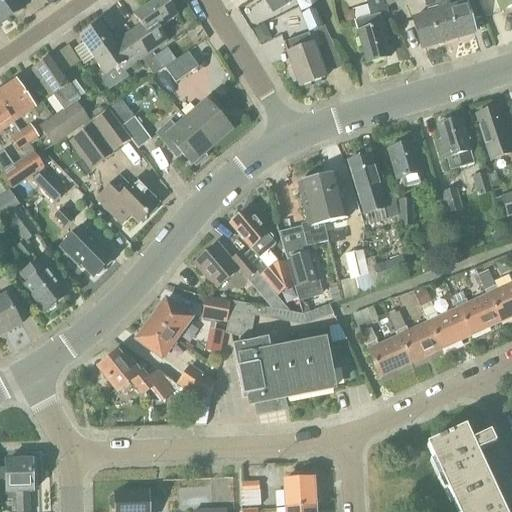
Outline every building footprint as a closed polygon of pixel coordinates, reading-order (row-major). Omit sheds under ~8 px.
[(0,0),(0,3),(11,19),(22,11),(15,0),(0,0)] [(126,35),(143,60),(166,44),(157,31),(175,19),(162,0),(156,0),(133,16),(139,26),(126,35)] [(365,0),(368,10),(382,6),(380,0),(365,0)] [(434,0),(437,9),(447,43),(474,35),(466,5),(449,10),(449,9),(451,4),(449,0),(434,0)] [(511,0),(494,0),(499,13),(511,7),(511,0)] [(0,26),(11,19),(0,3),(0,26)] [(447,43),(437,9),(427,11),(428,16),(413,20),(421,50),(447,43)] [(301,16),(309,34),(322,29),(315,11),(301,16)] [(371,19),(355,23),(358,33),(356,34),(365,65),(389,59),(384,41),(388,40),(384,26),(382,27),(379,17),(379,16),(371,19)] [(123,73),(143,60),(126,35),(113,44),(100,25),(78,40),(104,78),(119,68),(123,73)] [(299,89),(325,80),(313,47),(312,47),(308,36),(284,45),(288,57),(287,57),(299,89)] [(188,53),(170,66),(164,70),(175,84),(198,68),(188,53)] [(31,73),(49,99),(52,97),(62,112),(39,129),(51,147),(87,122),(75,104),(79,101),(68,86),(69,85),(51,59),(31,73)] [(0,94),(0,106),(12,125),(33,110),(15,84),(0,94)] [(205,104),(189,118),(214,147),(230,133),(229,131),(232,129),(222,118),(219,120),(205,104)] [(12,125),(0,106),(0,132),(6,129),(13,139),(10,141),(17,151),(26,145),(19,135),(12,125)] [(511,155),(496,110),(486,114),(483,112),(478,114),(478,117),(475,118),(490,162),(511,155)] [(128,143),(118,128),(107,114),(91,126),(91,127),(69,144),(91,172),(115,154),(114,153),(128,143)] [(118,128),(128,143),(135,152),(149,142),(131,118),(118,128)] [(169,150),(174,147),(191,167),(193,165),(195,168),(206,159),(204,156),(210,150),(185,121),(175,129),(170,123),(156,135),(169,150)] [(446,160),(449,173),(473,166),(461,122),(436,129),(440,143),(435,144),(440,162),(446,160)] [(19,135),(26,145),(37,138),(29,128),(19,135)] [(411,145),(386,152),(395,182),(399,181),(402,190),(419,185),(416,176),(420,175),(411,145)] [(12,167),(3,153),(0,154),(0,172),(12,191),(43,170),(32,153),(12,167)] [(384,215),(382,211),(385,210),(368,157),(347,164),(364,217),(366,216),(370,227),(383,223),(382,219),(384,215)] [(43,173),(32,183),(54,204),(64,194),(43,173)] [(476,198),(489,195),(483,175),(471,179),(476,198)] [(318,179),(315,179),(326,225),(347,220),(336,177),(321,180),(318,179)] [(323,225),(326,225),(315,179),(313,180),(311,183),(297,186),(308,228),(301,230),(306,248),(327,243),(323,225)] [(118,180),(97,202),(113,218),(122,210),(137,225),(157,206),(135,184),(128,190),(118,180)] [(460,211),(454,191),(441,194),(447,215),(460,211)] [(511,194),(499,199),(505,220),(511,218),(511,194)] [(411,203),(398,203),(399,229),(412,228),(411,203)] [(62,211),(54,218),(64,229),(72,221),(62,211)] [(230,226),(229,227),(249,251),(249,250),(258,260),(275,246),(266,236),(267,236),(246,212),(237,220),(234,219),(230,223),(230,226)] [(19,213),(6,222),(22,243),(34,234),(19,213)] [(79,231),(68,242),(61,249),(69,258),(80,270),(82,269),(93,280),(96,277),(99,277),(103,274),(103,270),(111,262),(88,238),(87,239),(79,231)] [(23,244),(16,249),(24,259),(31,254),(23,244)] [(215,292),(223,286),(238,274),(245,282),(255,274),(240,256),(230,263),(216,247),(194,267),(215,292)] [(361,253),(345,257),(351,281),(367,277),(361,253)] [(308,254),(290,259),(287,260),(296,289),(317,283),(308,254)] [(399,258),(371,268),(377,287),(406,277),(399,258)] [(54,309),(53,305),(65,297),(39,262),(21,275),(28,284),(25,287),(43,312),(46,310),(49,312),(54,309)] [(287,264),(272,268),(260,279),(276,297),(284,291),(294,288),(287,264)] [(477,276),(486,296),(499,321),(511,315),(511,284),(497,292),(487,272),(477,276)] [(465,301),(463,302),(454,306),(456,310),(469,335),(486,327),(487,329),(500,323),(499,321),(486,296),(467,305),(465,301)] [(4,299),(0,300),(0,337),(19,327),(4,299)] [(206,300),(202,320),(225,324),(229,304),(206,300)] [(263,308),(229,302),(224,335),(249,339),(253,317),(261,318),(263,308)] [(165,303),(151,323),(175,341),(190,321),(165,303)] [(437,319),(435,315),(431,307),(421,312),(426,324),(439,348),(456,341),(457,343),(470,337),(469,335),(456,310),(437,319)] [(366,309),(351,315),(356,328),(371,322),(366,309)] [(161,361),(175,341),(151,323),(136,343),(161,361)] [(439,348),(426,324),(408,332),(406,328),(403,329),(394,333),(397,338),(411,363),(410,362),(427,355),(428,357),(441,351),(439,348)] [(206,346),(220,349),(223,332),(209,330),(206,346)] [(375,342),(374,343),(366,347),(367,351),(380,379),(381,378),(380,376),(397,369),(398,370),(411,364),(411,363),(397,338),(377,347),(375,342)] [(322,343),(269,353),(266,340),(231,346),(241,399),(246,398),(248,407),(256,406),(256,410),(256,411),(283,406),(282,405),(278,406),(278,402),(332,391),(322,343)] [(154,373),(145,380),(141,374),(139,377),(127,362),(124,365),(117,356),(98,371),(117,395),(130,384),(141,398),(145,395),(156,408),(168,398),(167,396),(170,394),(154,373)] [(189,368),(176,387),(199,403),(212,385),(189,368)] [(455,509),(455,511),(496,511),(487,491),(460,433),(465,430),(464,429),(425,447),(433,463),(455,509)] [(494,446),(489,435),(470,443),(475,454),(494,446)] [(18,458),(16,463),(5,463),(6,496),(15,495),(15,511),(27,511),(27,494),(31,495),(30,462),(28,463),(26,458),(18,458)] [(283,482),(285,510),(314,508),(314,504),(318,504),(318,492),(314,492),(313,481),(283,482)] [(258,484),(241,485),(242,494),(259,493),(258,484)] [(115,511),(147,511),(147,495),(115,496),(115,499),(111,501),(112,508),(115,511)]
